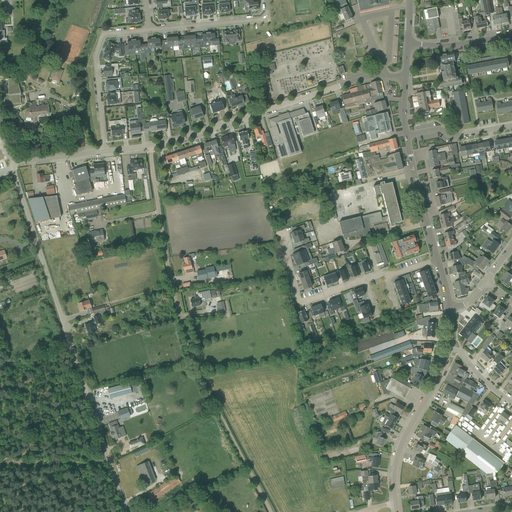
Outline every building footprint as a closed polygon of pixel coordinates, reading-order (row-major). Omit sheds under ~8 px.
[(189,2),(184,3),(185,7),(185,8),(186,17),(189,16),(196,16),(195,8),(199,8),(198,0),(192,0),(192,2),(193,7),(189,7),(189,2)] [(248,1),(245,1),(245,7),(246,11),(249,10),(253,10),(253,11),(256,11),(256,10),(258,10),(258,3),(254,3),(253,0),(248,1)] [(337,0),(331,3),(333,15),(342,14),(346,23),(352,20),(351,19),(353,18),(344,0),(337,0)] [(481,11),(479,12),(479,15),(484,14),(484,16),(489,15),(486,0),(480,0),(481,0),(482,10),(481,10),(481,11)] [(219,5),(218,5),(218,9),(219,9),(220,13),(230,12),(229,9),(230,9),(229,1),(225,2),(225,4),(219,4),(219,5)] [(208,6),(202,7),(203,15),(207,15),(210,14),(210,15),(210,14),(213,14),(213,11),(216,11),(215,2),(212,3),(208,3),(208,6)] [(437,8),(423,11),(424,16),(425,20),(426,20),(426,21),(426,22),(426,24),(427,26),(427,27),(428,30),(428,32),(428,33),(429,34),(430,35),(431,35),(432,35),(433,35),(434,34),(435,33),(435,32),(435,31),(435,29),(440,28),(438,17),(439,17),(437,8)] [(493,17),(494,25),(501,23),(499,8),(495,9),(496,12),(493,13),(493,17)] [(499,8),(501,23),(508,22),(507,14),(503,15),(502,8),(499,8)] [(161,19),(161,20),(165,20),(165,19),(168,19),(168,13),(172,13),(171,10),(157,11),(158,20),(161,19)] [(134,23),(134,24),(137,23),(137,22),(140,22),(140,21),(141,21),(140,17),(139,14),(138,14),(138,11),(133,11),(129,12),(129,16),(128,16),(128,23),(134,23)] [(476,26),(477,28),(488,26),(487,21),(481,22),(481,20),(480,16),(475,17),(476,23),(476,26)] [(463,27),(464,31),(471,29),(469,18),(466,18),(467,21),(463,22),(462,18),(459,19),(460,27),(463,27)] [(228,31),(222,32),(223,43),(229,42),(228,41),(235,40),(235,42),(240,41),(239,30),(234,31),(234,32),(228,33),(228,31)] [(202,38),(199,38),(200,48),(205,48),(205,44),(209,43),(209,47),(208,33),(206,33),(202,34),(202,38)] [(209,43),(209,47),(210,47),(209,43),(213,43),(214,45),(219,45),(218,35),(215,36),(214,33),(210,33),(208,33),(209,43)] [(190,45),(189,35),(184,36),(184,39),(181,39),(182,49),(185,49),(185,46),(190,45)] [(195,35),(189,35),(190,45),(194,45),(195,49),(200,48),(199,38),(196,39),(195,35)] [(178,36),(172,37),(173,47),(173,51),(173,47),(178,46),(179,50),(182,50),(182,49),(181,40),(178,40),(178,36)] [(167,40),(163,41),(164,46),(164,47),(164,49),(164,51),(168,50),(167,47),(173,47),(172,37),(166,37),(167,40)] [(144,44),(145,54),(149,53),(148,49),(154,48),(153,38),(151,38),(151,39),(147,39),(148,44),(144,44)] [(134,50),(133,40),(131,40),(131,41),(127,41),(128,45),(124,46),(125,56),(129,55),(128,51),(134,50)] [(136,40),(133,40),(134,50),(135,55),(141,54),(145,54),(144,44),(140,44),(140,40),(136,40)] [(105,60),(108,61),(109,60),(111,61),(115,51),(119,50),(119,57),(123,56),(122,45),(118,45),(118,46),(116,47),(116,46),(109,43),(107,48),(106,48),(104,53),(105,53),(103,58),(105,59),(105,60)] [(456,62),(454,54),(436,57),(438,65),(441,64),(444,81),(441,81),(442,88),(465,84),(465,80),(462,80),(461,77),(458,78),(458,77),(456,77),(453,62),(456,62)] [(499,61),(500,69),(508,67),(507,67),(509,67),(508,59),(499,61)] [(491,62),(493,70),(500,69),(499,61),(491,62)] [(275,70),(274,63),(270,63),(270,62),(264,62),(265,74),(272,74),(272,71),(275,70)] [(484,64),(485,72),(493,70),(491,62),(484,64)] [(105,69),(103,69),(104,76),(116,75),(115,70),(118,70),(117,64),(111,64),(105,65),(105,69)] [(476,65),(478,73),(485,72),(484,64),(476,65)] [(470,74),(478,73),(476,65),(467,67),(469,74),(470,74)] [(343,66),(337,68),(340,75),(344,74),(345,73),(345,72),(343,66)] [(50,79),(59,82),(63,71),(54,68),(50,79)] [(170,75),(163,76),(166,102),(173,101),(172,96),(172,92),(174,92),(173,79),(170,79),(170,75)] [(106,86),(105,86),(105,90),(106,90),(119,89),(118,78),(113,79),(113,82),(108,82),(106,82),(106,86)] [(3,95),(5,105),(21,103),(20,98),(22,98),(18,82),(17,82),(17,79),(8,79),(8,94),(3,95)] [(187,81),(184,82),(185,94),(195,93),(194,81),(187,81)] [(342,96),(346,110),(357,107),(363,105),(362,104),(371,102),(370,101),(383,98),(382,93),(379,81),(370,83),(370,84),(370,85),(369,84),(356,87),(358,92),(342,96)] [(176,93),(178,103),(186,101),(184,91),(176,93)] [(431,101),(430,91),(417,93),(420,107),(432,105),(431,101)] [(463,91),(452,93),(452,95),(454,95),(455,101),(465,99),(463,91)] [(107,100),(108,105),(117,104),(116,101),(118,100),(120,98),(120,93),(109,93),(109,97),(106,97),(106,98),(106,97),(107,97),(107,100),(106,100),(107,100)] [(232,95),(228,96),(229,99),(230,100),(231,103),(232,107),(244,103),(242,99),(242,96),(241,96),(235,98),(234,94),(232,95)] [(456,106),(455,107),(455,109),(466,107),(465,99),(455,101),(456,106)] [(484,103),(486,111),(493,109),(491,99),(488,100),(488,102),(484,103)] [(439,100),(431,101),(432,105),(420,107),(421,113),(429,112),(428,109),(440,106),(439,100)] [(211,104),(210,105),(211,109),(212,113),(213,114),(220,111),(224,110),(223,105),(221,101),(215,103),(211,104)] [(338,109),(342,124),(348,122),(346,116),(344,111),(344,110),(340,111),(337,101),(333,103),(333,102),(330,103),(330,104),(329,104),(332,111),(338,109)] [(365,112),(367,116),(378,112),(387,109),(384,101),(373,104),(374,109),(365,112)] [(476,102),(478,112),(486,111),(484,103),(480,104),(480,101),(476,102)] [(25,112),(25,113),(25,114),(26,115),(26,116),(27,117),(28,118),(29,118),(30,118),(31,118),(38,118),(37,116),(50,114),(49,109),(49,105),(38,106),(38,107),(36,107),(35,102),(34,102),(29,102),(30,108),(29,108),(28,109),(27,109),(26,110),(26,111),(25,112)] [(497,103),(499,113),(506,112),(505,104),(501,105),(500,103),(497,103)] [(200,106),(189,110),(192,121),(203,117),(200,106)] [(322,106),(314,109),(316,115),(317,115),(318,118),(325,116),(324,113),(322,106)] [(457,111),(458,117),(468,115),(466,107),(455,109),(455,111),(457,111)] [(276,147),(280,159),(289,156),(301,153),(295,134),(301,132),(303,136),(314,133),(308,115),(306,115),(304,109),(291,113),(289,114),(288,113),(278,116),(279,117),(269,120),(272,128),(270,128),(273,137),(275,136),(277,141),(276,142),(277,147),(276,147)] [(181,112),(171,116),(173,123),(172,123),(173,124),(173,123),(173,124),(172,125),(173,128),(179,126),(178,125),(180,124),(181,125),(185,123),(181,112)] [(365,116),(362,117),(363,122),(364,122),(366,121),(369,132),(373,130),(374,133),(369,134),(371,140),(377,139),(376,134),(386,132),(387,134),(391,133),(392,133),(390,123),(390,122),(389,122),(388,118),(389,118),(387,113),(383,114),(383,113),(378,115),(366,117),(365,116)] [(136,121),(129,122),(130,124),(131,134),(141,133),(140,127),(143,126),(142,120),(142,115),(137,115),(138,120),(136,121)] [(459,122),(457,123),(458,125),(469,123),(468,115),(458,117),(459,122)] [(116,121),(109,122),(110,127),(111,127),(111,136),(115,135),(116,136),(120,136),(119,135),(123,135),(123,133),(127,132),(126,119),(121,119),(121,124),(117,124),(116,121)] [(144,120),(142,120),(143,126),(144,132),(150,131),(166,129),(166,124),(165,120),(158,121),(149,123),(145,123),(144,120)] [(352,125),(354,134),(360,132),(357,123),(352,125)] [(260,127),(253,129),(256,137),(257,139),(261,138),(263,144),(266,143),(264,135),(263,131),(261,131),(260,127)] [(248,145),(248,144),(247,140),(248,139),(249,139),(249,140),(249,139),(247,131),(246,132),(245,132),(244,132),(242,132),(241,132),(241,133),(240,133),(239,133),(238,133),(240,141),(241,141),(242,141),(243,145),(243,146),(248,145)] [(221,139),(220,139),(223,147),(224,147),(227,146),(229,154),(236,151),(235,146),(234,144),(234,143),(231,135),(221,139)] [(355,137),(357,143),(366,140),(364,135),(355,137)] [(362,153),(358,154),(356,160),(359,159),(363,158),(375,156),(374,152),(378,150),(378,149),(385,147),(386,152),(391,151),(393,150),(395,149),(398,149),(395,138),(394,139),(393,139),(390,139),(388,140),(388,139),(376,143),(372,144),(369,145),(370,151),(362,154),(362,153)] [(216,141),(210,143),(214,155),(215,158),(218,157),(219,155),(217,150),(218,149),(218,147),(216,141)] [(209,153),(210,156),(214,155),(210,143),(204,144),(207,151),(208,151),(208,154),(209,153)] [(428,152),(429,160),(453,155),(458,154),(456,144),(432,148),(432,151),(429,151),(428,152)] [(483,144),(477,145),(479,153),(480,157),(486,156),(485,152),(483,144)] [(196,155),(199,154),(200,157),(203,156),(202,153),(200,146),(194,148),(196,155)] [(190,156),(192,161),(197,159),(197,158),(196,155),(194,148),(188,150),(190,156)] [(179,153),(177,153),(180,165),(181,166),(183,166),(183,164),(186,163),(185,158),(182,152),(182,151),(179,152),(179,153)] [(177,153),(171,155),(173,162),(174,165),(175,166),(176,166),(180,165),(177,153)] [(363,158),(368,178),(403,169),(399,153),(390,155),(387,156),(387,157),(379,159),(378,155),(375,156),(363,158)] [(165,157),(167,164),(173,162),(171,155),(165,157)] [(429,160),(431,167),(447,164),(447,163),(449,163),(449,166),(455,165),(453,155),(429,160)] [(356,160),(361,179),(368,178),(363,158),(359,159),(356,160)] [(131,167),(127,167),(128,175),(130,174),(132,174),(131,171),(138,170),(138,169),(142,169),(141,161),(134,161),(130,161),(130,162),(131,167)] [(89,171),(90,177),(91,177),(95,177),(99,176),(99,173),(104,172),(103,164),(94,165),(94,170),(89,171)] [(234,164),(227,166),(231,177),(237,175),(234,164)] [(90,177),(89,171),(87,166),(71,171),(75,182),(76,182),(76,184),(75,184),(78,195),(93,191),(90,182),(92,182),(91,177),(90,177)] [(340,177),(338,177),(339,182),(342,182),(347,180),(348,183),(352,182),(350,172),(352,172),(351,167),(342,169),(343,172),(339,173),(340,177)] [(432,172),(431,172),(431,173),(432,174),(432,175),(433,179),(440,177),(439,174),(451,172),(451,169),(450,167),(432,171),(432,172)] [(144,180),(146,200),(152,199),(148,168),(143,169),(144,176),(142,176),(142,180),(144,180)] [(37,175),(38,183),(50,181),(49,175),(43,176),(42,174),(37,175)] [(437,188),(438,190),(449,187),(447,177),(441,178),(442,181),(436,183),(436,184),(435,184),(436,188),(437,188)] [(382,194),(388,216),(390,227),(391,227),(395,226),(394,224),(402,222),(405,221),(403,213),(399,214),(392,183),(384,185),(384,182),(380,183),(380,185),(373,187),(375,196),(382,194)] [(47,197),(49,197),(55,195),(53,186),(45,187),(47,197)] [(441,196),(435,197),(437,206),(442,205),(453,202),(452,198),(451,194),(453,194),(452,188),(440,191),(441,196)] [(80,204),(68,206),(70,215),(82,213),(85,212),(100,209),(119,205),(126,204),(124,194),(118,196),(80,204)] [(327,196),(329,206),(335,205),(332,194),(327,196)] [(47,197),(28,199),(35,222),(54,218),(61,217),(57,196),(49,197),(47,197)] [(505,206),(503,209),(510,215),(511,217),(511,216),(511,201),(511,202),(507,208),(505,206)] [(85,212),(87,219),(102,216),(100,209),(85,212)] [(503,209),(499,214),(508,221),(511,217),(510,215),(503,209)] [(343,235),(344,239),(363,234),(364,236),(371,234),(369,228),(373,227),(375,234),(389,231),(388,227),(390,227),(388,216),(381,218),(380,212),(339,222),(342,235),(343,235)] [(449,213),(440,215),(441,222),(449,220),(448,217),(450,216),(449,213)] [(449,220),(441,222),(443,228),(452,226),(452,224),(457,221),(454,217),(449,220)] [(502,219),(499,223),(503,226),(501,229),(503,231),(507,234),(511,227),(511,225),(506,222),(502,219)] [(483,225),(492,232),(493,230),(487,226),(488,224),(486,222),(483,225)] [(291,234),(290,234),(291,237),(292,237),(293,238),(302,235),(301,230),(305,229),(304,225),(296,227),(297,231),(293,232),(290,233),(291,234)] [(490,235),(497,241),(500,237),(492,232),(483,225),(480,228),(485,232),(486,231),(490,234),(490,235)] [(102,230),(88,233),(90,243),(93,242),(104,240),(102,230)] [(465,230),(459,234),(463,239),(468,236),(465,230)] [(453,231),(444,233),(446,240),(453,238),(452,235),(454,234),(453,231)] [(293,239),(292,240),(293,243),(294,243),(294,244),(301,242),(302,245),(310,242),(308,238),(304,240),(302,235),(293,238),(293,239)] [(399,240),(391,243),(397,259),(405,256),(407,255),(419,251),(416,244),(414,245),(413,243),(416,242),(413,235),(401,239),(402,239),(399,240)] [(453,238),(446,240),(447,247),(456,244),(456,241),(454,242),(453,238)] [(493,239),(487,249),(493,253),(500,244),(493,239)] [(330,248),(327,249),(329,255),(335,253),(339,252),(344,250),(340,240),(332,243),(329,244),(330,248)] [(94,243),(90,244),(93,257),(103,255),(102,251),(96,252),(94,243)] [(293,256),(292,257),(293,261),(307,256),(305,250),(312,247),(310,243),(299,248),(300,251),(292,254),(293,256)] [(454,253),(449,254),(450,259),(451,261),(452,261),(459,259),(459,262),(464,261),(461,259),(462,258),(460,257),(460,255),(459,255),(458,252),(453,253),(454,253)] [(478,259),(486,266),(490,261),(481,255),(478,259)] [(307,256),(293,261),(295,264),(296,264),(297,266),(304,263),(306,267),(318,262),(316,258),(309,261),(307,256)] [(462,258),(461,259),(464,261),(469,264),(470,265),(472,267),(474,264),(472,263),(473,262),(468,258),(467,259),(464,256),(463,256),(462,258)] [(183,265),(184,270),(192,269),(190,257),(184,258),(185,264),(183,265)] [(475,263),(474,264),(476,266),(479,267),(483,270),(486,266),(478,259),(475,263)] [(452,269),(451,270),(452,273),(453,273),(453,274),(458,273),(458,274),(458,273),(459,276),(466,275),(465,272),(462,272),(462,269),(463,268),(462,266),(469,264),(464,261),(459,262),(460,265),(457,266),(452,267),(452,269)] [(361,262),(358,263),(359,267),(362,266),(364,273),(370,271),(370,269),(367,262),(362,264),(361,262)] [(346,265),(349,272),(352,271),(354,277),(360,275),(356,264),(352,266),(352,265),(349,266),(349,264),(346,265)] [(345,267),(343,268),(343,269),(339,270),(343,281),(348,279),(346,273),(349,272),(346,265),(344,266),(345,267)] [(205,270),(197,272),(199,280),(216,277),(214,268),(214,266),(213,267),(205,268),(205,270)] [(427,269),(419,272),(421,277),(418,278),(429,275),(427,269)] [(306,271),(298,274),(299,279),(308,276),(311,276),(309,270),(306,271)] [(503,284),(508,288),(509,287),(510,287),(511,284),(511,271),(511,270),(508,273),(507,272),(501,281),(502,281),(501,282),(502,282),(503,282),(503,283),(503,284)] [(336,282),(338,282),(336,276),(339,275),(337,271),(332,273),(332,274),(329,275),(332,284),(336,283),(336,282)] [(329,286),(332,284),(329,275),(326,276),(326,275),(320,277),(322,281),(325,280),(326,286),(328,285),(329,286)] [(431,279),(429,275),(418,278),(420,283),(422,282),(423,282),(431,279)] [(454,282),(458,297),(467,295),(466,293),(469,292),(468,288),(465,289),(465,286),(468,285),(468,283),(470,282),(470,280),(470,279),(469,275),(459,278),(460,281),(454,282)] [(308,276),(299,279),(301,284),(310,281),(308,276)] [(402,280),(394,283),(396,288),(404,285),(402,280)] [(310,281),(301,284),(303,290),(312,287),(312,286),(310,281)] [(408,288),(405,289),(404,285),(396,288),(398,294),(409,290),(408,288)] [(362,288),(351,292),(352,294),(354,294),(356,298),(364,295),(363,293),(364,292),(363,290),(362,288)] [(436,294),(434,289),(426,292),(428,297),(424,298),(425,301),(432,299),(433,299),(432,296),(436,294)] [(409,290),(398,294),(400,300),(408,297),(407,293),(409,292),(409,290)] [(195,299),(190,300),(192,307),(196,306),(200,305),(199,301),(205,300),(211,298),(209,291),(197,293),(198,297),(195,297),(195,299)] [(482,301),(479,305),(480,306),(480,307),(480,308),(481,308),(482,308),(483,306),(489,310),(489,311),(491,313),(496,306),(493,304),(494,301),(493,300),(493,299),(492,298),(490,297),(489,298),(488,296),(485,300),(484,299),(482,301)] [(408,297),(400,300),(402,305),(410,302),(408,297)] [(421,304),(421,312),(430,311),(430,312),(433,312),(438,311),(437,297),(433,299),(432,299),(432,302),(429,302),(429,304),(421,304)] [(337,298),(333,300),(336,309),(340,308),(341,311),(345,310),(342,303),(340,304),(338,299),(337,299),(337,298)] [(78,304),(81,311),(87,309),(91,307),(89,300),(78,304)] [(330,308),(327,309),(330,315),(334,314),(333,311),(336,309),(333,300),(329,301),(329,302),(328,302),(330,308)] [(217,303),(219,312),(225,311),(223,301),(217,303)] [(321,304),(316,306),(319,314),(324,312),(321,304)] [(360,311),(358,312),(359,314),(370,310),(367,304),(359,307),(360,311)] [(94,313),(94,314),(105,310),(109,308),(108,307),(106,307),(106,305),(91,309),(92,313),(94,313)] [(316,306),(310,308),(313,316),(319,314),(316,306)] [(500,306),(494,314),(498,317),(497,319),(498,320),(496,322),(499,324),(502,321),(499,319),(505,310),(500,306)] [(304,310),(297,313),(299,318),(298,318),(299,321),(297,321),(300,332),(304,330),(303,325),(302,326),(301,323),(307,321),(306,318),(307,318),(306,313),(305,314),(304,310)] [(370,310),(359,314),(361,313),(363,319),(361,320),(363,324),(369,321),(368,317),(372,316),(370,310)] [(93,322),(85,325),(89,334),(96,332),(94,325),(96,324),(101,323),(99,315),(94,317),(95,322),(93,322)] [(474,316),(460,334),(467,339),(466,340),(470,343),(476,336),(474,334),(483,323),(474,316)] [(504,327),(507,330),(509,326),(509,327),(511,322),(511,318),(510,316),(502,327),(503,328),(504,327)] [(417,320),(416,321),(416,325),(423,325),(423,329),(435,330),(436,323),(431,323),(428,322),(428,323),(425,323),(425,318),(422,318),(417,320)] [(312,323),(309,324),(314,338),(318,337),(312,323)] [(422,329),(422,336),(426,336),(426,337),(429,337),(435,337),(435,330),(423,329),(422,329)] [(491,336),(485,344),(488,346),(494,338),(495,337),(492,334),(491,336)] [(371,356),(373,362),(412,347),(410,341),(371,356)] [(412,355),(412,356),(418,355),(418,356),(422,356),(422,352),(426,352),(431,352),(431,345),(426,345),(423,345),(420,345),(420,348),(417,348),(416,348),(416,353),(412,353),(412,355)] [(481,356),(487,362),(496,353),(494,351),(490,355),(487,351),(481,356)] [(494,361),(497,365),(504,358),(500,354),(494,361)] [(412,367),(412,368),(415,368),(418,369),(422,370),(426,370),(427,371),(429,361),(420,359),(420,360),(418,359),(414,361),(415,365),(414,365),(413,367),(412,367)] [(498,366),(494,369),(500,375),(503,371),(504,371),(504,372),(508,369),(501,361),(497,365),(498,365),(498,366)] [(455,362),(452,368),(456,371),(455,373),(458,374),(463,376),(462,379),(465,380),(466,380),(466,379),(469,375),(465,373),(466,371),(461,368),(462,366),(455,362)] [(412,368),(411,372),(416,375),(411,382),(414,384),(418,386),(422,380),(423,380),(423,379),(423,377),(425,373),(426,370),(422,370),(418,369),(415,368),(412,368)] [(468,403),(469,402),(473,404),(479,395),(474,392),(473,393),(462,387),(462,386),(463,386),(466,380),(462,379),(462,380),(456,377),(458,374),(455,373),(456,371),(452,368),(446,380),(449,382),(447,385),(458,391),(459,392),(456,397),(468,403)] [(372,373),(375,383),(382,381),(379,371),(372,373)] [(391,392),(404,399),(405,397),(409,388),(410,388),(412,385),(396,376),(380,383),(384,395),(386,394),(389,396),(391,392)] [(463,386),(474,392),(477,385),(473,383),(473,382),(472,381),(471,381),(470,380),(469,380),(469,381),(466,379),(463,386)] [(107,389),(110,399),(135,392),(136,394),(138,393),(138,392),(145,390),(142,380),(107,389)] [(458,391),(447,385),(443,393),(449,396),(448,398),(453,400),(458,391)] [(478,409),(484,414),(492,405),(485,400),(478,409)] [(394,410),(400,413),(404,407),(396,403),(394,406),(390,404),(387,410),(392,413),(394,410)] [(450,403),(446,411),(450,414),(456,417),(460,418),(462,414),(464,410),(461,409),(453,404),(450,403)] [(117,412),(120,420),(130,416),(130,415),(133,414),(130,407),(117,412)] [(465,416),(471,421),(473,418),(471,417),(477,410),(473,407),(465,416)] [(345,411),(327,418),(329,424),(334,422),(347,417),(345,411)] [(433,421),(431,424),(436,427),(438,423),(439,422),(443,424),(446,420),(441,418),(443,416),(436,412),(431,419),(433,421)] [(499,423),(503,426),(505,423),(509,417),(503,412),(498,418),(499,418),(496,421),(499,423)] [(386,426),(392,429),(396,422),(397,422),(397,420),(397,419),(398,418),(391,415),(390,416),(386,413),(383,417),(385,418),(381,424),(382,425),(385,427),(386,426)] [(454,416),(450,423),(455,426),(459,419),(456,417),(454,416)] [(117,421),(108,424),(110,428),(111,432),(110,432),(111,436),(113,436),(114,440),(126,435),(124,429),(123,428),(120,430),(119,428),(118,425),(117,421)] [(418,437),(428,442),(431,435),(434,436),(436,432),(434,431),(430,429),(431,427),(427,425),(426,427),(423,425),(418,437)] [(480,469),(487,474),(497,473),(503,465),(473,441),(474,439),(474,438),(473,438),(472,438),(456,425),(445,440),(461,452),(460,454),(480,469)] [(375,444),(382,447),(386,439),(380,437),(381,434),(382,432),(380,432),(375,432),(372,439),(377,441),(375,444)] [(131,449),(144,444),(142,438),(138,439),(138,441),(129,444),(131,449)] [(428,446),(438,451),(442,444),(437,441),(435,446),(430,443),(428,446)] [(421,453),(424,454),(428,447),(422,443),(421,446),(417,444),(414,449),(421,453)] [(368,457),(368,459),(370,459),(373,460),(372,465),(372,466),(373,467),(378,467),(379,458),(373,457),(373,456),(368,455),(368,457)] [(428,456),(427,458),(432,460),(433,461),(436,463),(438,464),(440,462),(436,459),(428,456)] [(413,465),(422,469),(423,467),(422,466),(424,461),(421,460),(422,459),(416,457),(414,460),(415,460),(413,465)] [(432,463),(436,467),(438,464),(436,463),(433,461),(432,460),(427,458),(426,461),(432,463)] [(143,473),(147,483),(155,480),(148,462),(136,466),(140,475),(143,473)] [(432,472),(437,475),(440,470),(435,467),(432,472)] [(308,469),(299,470),(300,479),(309,478),(308,469)] [(486,492),(487,498),(496,497),(495,490),(498,490),(495,473),(493,474),(494,481),(490,481),(491,491),(486,492)] [(152,499),(153,501),(180,482),(176,475),(147,495),(150,500),(152,499)] [(367,481),(362,482),(363,485),(367,484),(378,482),(377,475),(372,476),(368,477),(369,481),(367,481)] [(329,478),(320,480),(321,489),(330,487),(329,478)] [(463,494),(458,495),(459,498),(459,503),(467,502),(466,494),(469,493),(468,486),(468,485),(467,480),(464,480),(465,485),(462,486),(463,494)] [(414,486),(409,487),(410,495),(415,494),(417,494),(416,489),(423,488),(422,485),(430,484),(430,481),(422,482),(415,483),(415,486),(414,486)] [(367,484),(363,485),(363,488),(368,487),(368,491),(377,490),(376,486),(378,485),(378,482),(367,484)] [(472,493),(474,500),(481,499),(480,492),(476,492),(474,485),(468,486),(469,493),(472,493)] [(313,491),(304,492),(305,502),(314,500),(313,491)] [(451,491),(443,492),(444,497),(445,504),(453,503),(451,496),(451,491)] [(443,493),(436,494),(437,498),(437,500),(438,505),(442,505),(442,506),(445,505),(445,504),(444,497),(443,492),(443,493)] [(415,501),(411,502),(412,509),(420,508),(420,507),(424,506),(423,496),(422,496),(418,497),(415,497),(415,501)] [(165,504),(168,508),(174,503),(171,499),(165,504)] [(331,499),(322,501),(323,510),(332,508),(331,499)]
